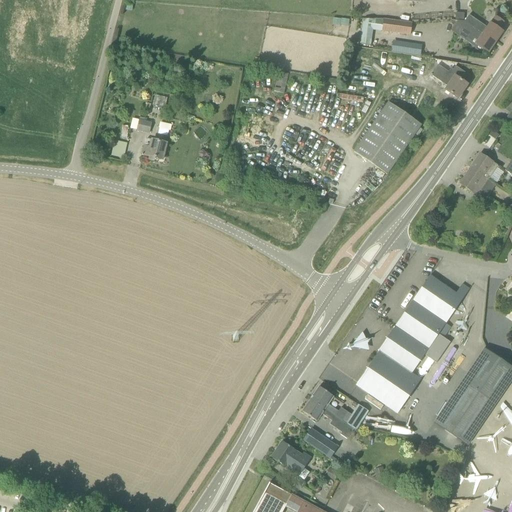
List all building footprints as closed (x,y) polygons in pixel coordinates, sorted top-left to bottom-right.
[(469,15),(465,22),(495,43),(503,32),(499,29),(504,22),(495,16),(490,23),(487,28),(469,15)] [(373,31),(382,32),(410,36),(412,23),(383,20),(364,20),(361,39),(372,41),(373,31)] [(475,45),(488,53),(495,43),(465,22),(460,28),(478,40),(475,45)] [(410,46),(399,44),(398,52),(408,53),(410,46)] [(451,69),(449,73),(438,65),(431,75),(447,87),(445,91),(458,100),(467,85),(460,80),(465,73),(456,67),(453,71),(451,69)] [(279,72),(274,91),(284,93),(288,74),(279,72)] [(388,102),(354,152),(387,175),(421,125),(388,102)] [(149,134),(152,123),(140,120),(137,131),(149,134)] [(499,136),(490,130),(487,135),(495,140),(499,136)] [(124,158),(127,142),(113,140),(111,156),(124,158)] [(152,140),(152,141),(150,148),(144,146),(142,155),(162,160),(166,144),(152,140)] [(480,154),(471,168),(483,177),(488,181),(497,169),(499,171),(501,168),(480,154)] [(481,192),(488,181),(483,177),(471,168),(460,184),(478,196),(481,192)] [(439,334),(469,290),(462,285),(456,294),(430,276),(396,327),(378,352),(379,352),(356,386),(397,414),(421,380),(412,374),(424,355),(437,363),(451,343),(439,334)] [(468,446),(511,382),(511,383),(511,368),(484,349),(433,423),(468,446)] [(310,400),(343,422),(348,413),(341,409),(339,412),(328,404),(333,397),(319,387),(310,400)] [(322,414),(332,421),(330,425),(342,434),(347,425),(348,425),(343,422),(310,400),(302,412),(317,422),(322,414)] [(353,417),(348,425),(347,425),(357,431),(361,424),(369,412),(360,406),(353,417)] [(303,442),(330,459),(338,447),(311,430),(303,442)] [(298,477),(310,459),(303,454),(302,456),(296,452),(282,442),(272,458),(285,467),(286,466),(292,470),(291,472),(298,477)] [(374,471),(378,481),(386,478),(382,468),(374,471)] [(322,511),(269,483),(253,511),(282,511),(287,504),(298,510),(297,511),(322,511)]
